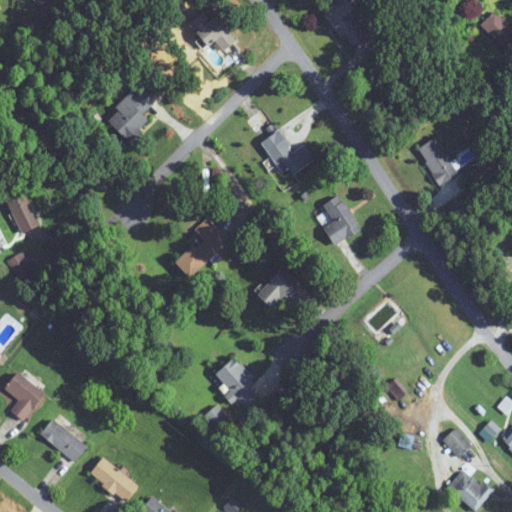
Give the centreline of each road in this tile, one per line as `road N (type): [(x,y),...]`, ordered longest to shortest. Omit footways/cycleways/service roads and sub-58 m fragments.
road 1 (residential): [(511,364),(258,0)]
road 2 (residential): [(291,45),(132,206)]
road 3 (residential): [(420,232),(276,370)]
